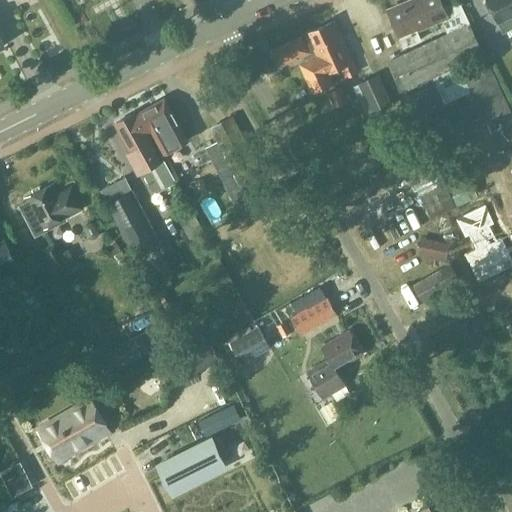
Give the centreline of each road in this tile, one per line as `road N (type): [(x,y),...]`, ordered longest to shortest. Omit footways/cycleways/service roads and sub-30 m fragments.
road 1 (residential): [(501,511),(226,22)]
road 2 (tertiary): [(0,135),(226,22)]
road 3 (residential): [(0,397),(63,511)]
